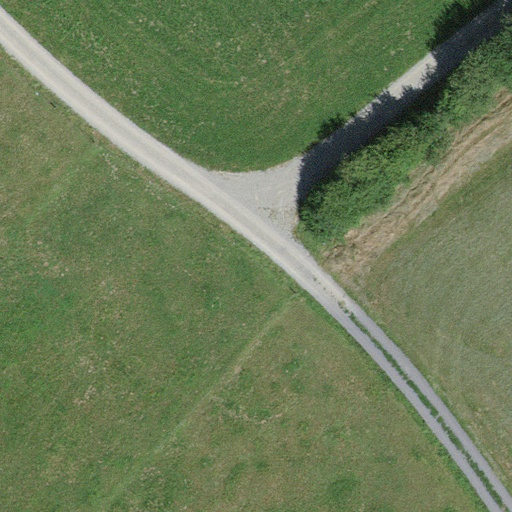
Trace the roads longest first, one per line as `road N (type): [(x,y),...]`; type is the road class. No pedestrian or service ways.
road 1 (track): [(251,216),(395,365),(508,511)]
road 2 (track): [(251,216),(383,97),(511,2)]
road 3 (track): [(0,23),(75,94),(251,216)]
